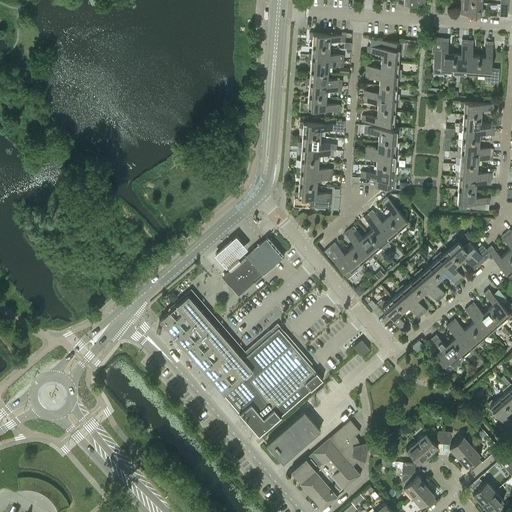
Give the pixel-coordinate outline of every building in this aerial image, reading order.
[(481,8),(481,2),(461,0),(460,7),(457,7),(457,12),(484,14),(485,8),(481,8)] [(507,15),(508,4),(500,3),(499,15),(507,15)] [(344,41),(345,35),(309,32),(308,36),(312,36),(312,45),(329,47),(330,40),(344,41)] [(448,37),(442,37),(436,37),(433,72),(443,73),(443,70),(452,71),(454,53),(447,53),(448,37)] [(464,75),(467,39),(461,38),(460,53),(454,53),(452,71),(461,71),(461,74),(464,75)] [(402,52),(403,41),(381,39),(381,47),(366,46),(366,52),(381,53),(380,60),(398,61),(398,52),(402,52)] [(471,54),(472,39),(467,39),(464,75),(468,75),(468,72),(477,72),(478,55),(471,54)] [(490,67),(492,41),(486,40),(485,55),(478,55),(477,72),(486,73),(485,80),(497,81),(498,67),(490,67)] [(329,53),(329,47),(312,45),(311,54),(307,54),(307,57),(343,60),(343,54),(329,53)] [(342,66),(343,60),(307,57),(307,61),(310,61),(310,70),(327,71),(328,65),(342,66)] [(397,69),(398,61),(380,60),(380,66),(365,65),(365,71),(400,73),(401,70),(397,69)] [(327,78),(327,71),(310,70),(309,79),(305,79),(305,82),(341,84),(341,79),(327,78)] [(400,77),(400,73),(365,71),(364,76),(379,77),(378,84),(396,85),(397,77),(400,77)] [(341,90),(341,84),(305,82),(305,85),(309,86),(308,95),(326,96),(326,89),(341,90)] [(395,95),(396,85),(378,84),(378,91),(363,90),(363,95),(399,98),(399,95),(395,95)] [(325,103),(326,96),(308,95),(308,103),(304,103),(304,108),(339,110),(340,104),(325,103)] [(398,102),(399,98),(363,95),(363,101),(377,102),(377,109),(394,110),(395,101),(398,102)] [(496,109),(496,103),(461,101),(460,105),(463,105),(463,114),(480,115),(481,108),(496,109)] [(394,119),(394,110),(377,109),(376,115),(362,114),(361,121),(397,123),(397,119),(394,119)] [(480,122),(480,115),(463,114),(462,123),(459,122),(459,125),(494,128),(495,123),(480,122)] [(335,130),(335,124),(299,121),(299,125),(302,126),(302,134),(320,135),(320,129),(335,130)] [(494,134),(494,128),(459,125),(458,129),(462,129),(461,138),(479,140),(479,133),(494,134)] [(399,128),(394,128),(363,126),(363,132),(378,133),(377,140),(394,141),(395,134),(398,134),(399,128)] [(445,127),(445,137),(448,137),(453,138),(454,128),(445,127)] [(319,142),(320,135),(302,134),(301,142),(298,142),(298,146),(333,148),(334,143),(319,142)] [(478,146),(479,140),(461,138),(460,147),(457,147),(457,150),(492,153),(493,147),(478,146)] [(394,150),(394,141),(377,140),(377,147),(362,146),(362,151),(397,154),(398,150),(394,150)] [(333,154),(333,148),(298,146),(297,150),(301,150),(300,159),(318,160),(318,153),(333,154)] [(492,159),(492,153),(457,150),(456,154),(460,154),(459,163),(477,164),(477,158),(492,159)] [(397,158),(397,154),(362,151),(361,157),(376,158),(376,165),(392,166),(393,157),(397,158)] [(317,167),(318,160),(300,159),(300,168),(296,167),(296,171),(332,173),(332,168),(317,167)] [(476,171),(477,164),(459,163),(458,172),(455,172),(455,175),(490,177),(491,172),(476,171)] [(392,174),(392,166),(376,165),(375,172),(360,170),(360,176),(375,177),(374,186),(395,188),(396,174),(392,174)] [(331,179),(332,173),(296,171),(296,174),(299,175),(299,183),(316,184),(316,178),(331,179)] [(490,184),(490,177),(455,175),(455,178),(458,179),(457,188),(475,189),(475,182),(490,184)] [(315,191),(316,184),(299,183),(298,193),(295,193),(294,205),(329,207),(330,192),(315,191)] [(474,196),(475,189),(457,188),(456,196),(453,196),(453,200),(488,203),(489,197),(474,196)] [(407,226),(410,223),(386,196),(382,200),(391,211),(387,215),(398,228),(404,223),(407,226)] [(387,215),(381,220),(372,209),(367,212),(391,240),(394,237),(391,234),(398,228),(387,215)] [(388,242),(391,240),(367,212),(363,216),(373,227),(368,232),(379,245),(386,239),(388,242)] [(368,232),(363,236),(353,225),(349,229),(372,256),(375,253),(373,251),(379,245),(368,232)] [(370,258),(372,256),(349,229),(344,232),(354,244),(349,248),(360,261),(367,255),(370,258)] [(467,230),(462,234),(467,239),(472,235),(467,230)] [(511,240),(505,232),(501,236),(510,247),(506,251),(511,258),(511,240)] [(235,235),(214,253),(226,266),(227,265),(230,268),(240,259),(237,256),(247,248),(235,235)] [(238,294),(284,255),(267,236),(240,259),(230,268),(222,276),(238,294)] [(474,268),(479,264),(455,237),(452,240),(454,242),(447,248),(459,261),(464,257),(474,268)] [(349,248),(344,253),(334,241),(324,250),(348,277),(356,270),(354,267),(360,261),(349,248)] [(511,258),(506,251),(500,256),(491,244),(486,249),(509,276),(511,273),(511,272),(510,270),(511,268),(511,258)] [(454,265),(459,261),(447,248),(441,254),(438,251),(436,254),(459,281),(464,277),(454,265)] [(455,284),(459,281),(436,254),(433,256),(435,259),(429,264),(440,277),(445,273),(455,284)] [(435,282),(440,277),(429,264),(422,270),(420,268),(417,270),(441,297),(445,293),(435,282)] [(436,301),(441,297),(417,270),(414,272),(417,275),(410,281),(421,294),(426,289),(436,301)] [(416,298),(421,294),(410,281),(404,286),(401,284),(398,286),(422,313),(426,310),(416,298)] [(418,317),(422,313),(398,286),(396,289),(398,291),(391,297),(403,310),(408,305),(418,317)] [(508,318),(511,315),(488,288),(483,292),(493,304),(488,308),(500,321),(506,316),(508,318)] [(277,327),(242,357),(188,294),(159,319),(223,393),(258,434),(322,379),(316,372),(291,342),(277,327)] [(398,314),(403,310),(391,297),(385,303),(382,300),(379,303),(403,330),(408,326),(398,314)] [(488,308),(482,313),(473,301),(469,305),(492,332),(494,330),(492,327),(500,321),(488,308)] [(489,334),(492,332),(469,305),(464,309),(474,320),(469,324),(481,337),(487,332),(489,334)] [(469,324),(464,329),(454,317),(450,321),(474,348),(476,346),(474,343),(481,337),(469,324)] [(470,351),(474,348),(450,321),(445,325),(455,336),(451,341),(462,354),(468,348),(470,351)] [(451,341),(445,345),(435,334),(431,338),(441,349),(434,355),(448,371),(457,362),(455,360),(462,354),(451,341)] [(361,355),(369,348),(361,338),(353,345),(361,355)] [(511,392),(506,385),(503,388),(505,390),(499,396),(511,410),(511,408),(511,392)] [(511,421),(505,414),(511,410),(499,396),(492,402),(490,400),(487,402),(511,429),(511,428),(511,421)] [(282,462),(320,429),(304,410),(266,443),(282,462)] [(355,434),(359,430),(350,419),(290,470),(300,481),(299,481),(322,507),(332,498),(343,488),(344,489),(360,474),(352,465),(354,463),(356,461),(356,460),(357,459),(358,458),(359,456),(359,455),(358,452),(359,447),(359,445),(359,444),(359,442),(359,441),(358,440),(357,438),(357,437),(356,436),(355,435),(355,434)] [(428,454),(438,445),(425,431),(416,440),(428,454)] [(457,456),(472,443),(463,434),(449,446),(457,456)] [(418,462),(428,454),(416,440),(406,448),(418,462)] [(477,456),(480,453),(472,443),(457,456),(466,466),(468,464),(471,469),(481,460),(477,456)] [(414,474),(414,467),(402,467),(401,473),(402,473),(401,483),(403,486),(411,496),(426,483),(417,474),(415,476),(414,474)] [(57,510),(68,505),(67,502),(66,499),(65,497),(63,495),(62,494),(61,492),(60,491),(59,490),(57,488),(55,486),(53,485),(51,484),(50,483),(48,481),(44,480),(40,478),(37,477),(33,476),(31,476),(29,476),(25,476),(24,476),(21,476),(19,476),(17,476),(19,489),(25,488),(31,489),(37,490),(42,492),(47,496),(51,500),(55,505),(57,510)] [(486,480),(483,482),(479,478),(470,486),(473,490),(471,492),(480,502),(494,489),(486,480)] [(432,495),(434,493),(426,483),(411,496),(420,506),(423,503),(427,508),(436,499),(432,495)] [(500,502),(503,499),(494,489),(480,502),(488,511),(490,510),(491,511),(496,511),(504,506),(500,502)] [(389,501),(394,507),(398,503),(393,498),(389,501)] [(376,511),(393,511),(385,502),(375,510),(376,511)]
